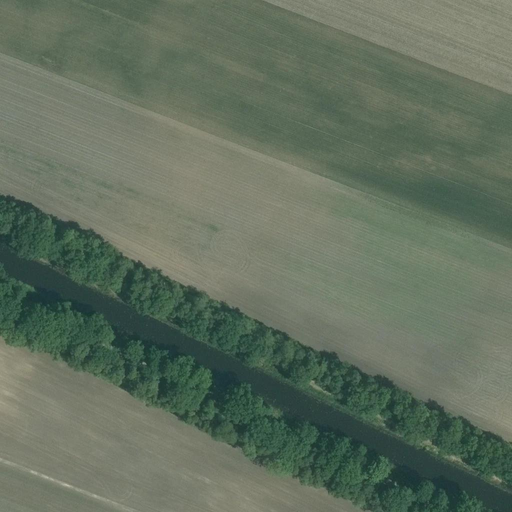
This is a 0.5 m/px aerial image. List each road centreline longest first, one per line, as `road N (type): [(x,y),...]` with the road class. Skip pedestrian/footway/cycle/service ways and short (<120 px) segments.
road 1 (track): [(0,224),(511,472)]
road 2 (unclassified): [(436,511),(0,296)]
